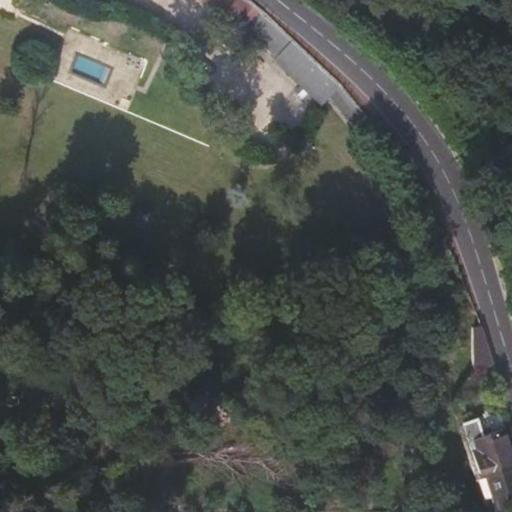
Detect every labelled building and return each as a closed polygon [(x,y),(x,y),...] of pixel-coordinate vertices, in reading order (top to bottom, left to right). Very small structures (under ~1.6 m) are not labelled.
[(246,28),(262,10),(249,0),(223,0),(220,5),(225,9),(227,10),(227,12),(228,11),(231,15),(246,28)] [(353,0),(328,0),(337,14),(356,4),(353,0)] [(340,19),(349,34),(353,32),(383,14),(376,0),(340,19)] [(401,29),(450,0),(406,0),(405,1),(383,14),(353,32),(362,47),(399,26),(401,29)] [(472,22),(507,1),(506,0),(461,0),(460,1),(472,22)] [(294,39),(273,20),(262,10),(246,28),(277,56),(294,39)] [(338,82),(294,40),(294,39),(277,56),(274,58),(313,95),(322,104),(329,97),(330,96),(341,85),(339,84),(338,82)] [(366,117),(341,85),(330,96),(353,126),(366,117)] [(493,365),(480,326),(472,326),(472,370),(473,372),(493,365)] [(511,467),(511,459),(502,428),(481,435),(476,417),(461,422),(470,450),(478,478),(486,498),(489,497),(505,492),(511,489),(511,474),(510,468),(511,467)] [(508,506),(505,492),(489,497),(494,510),(508,506)]
